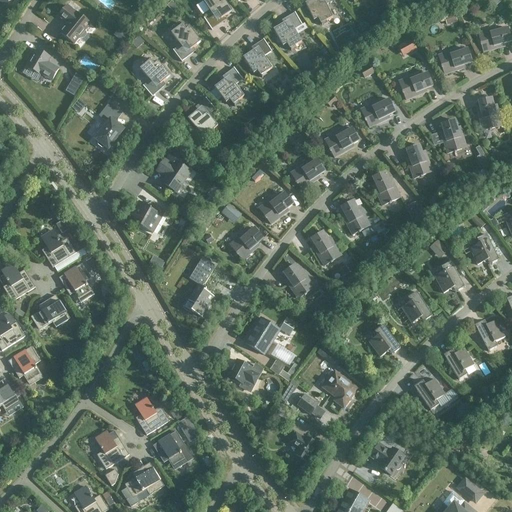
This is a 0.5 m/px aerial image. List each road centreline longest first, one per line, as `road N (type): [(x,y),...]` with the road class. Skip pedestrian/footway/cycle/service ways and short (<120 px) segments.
road 1 (residential): [(193,367),(320,201),(407,123),(511,63)]
road 2 (residential): [(303,511),(396,376),(444,323),(511,272)]
road 3 (residential): [(98,209),(191,83),(281,0)]
